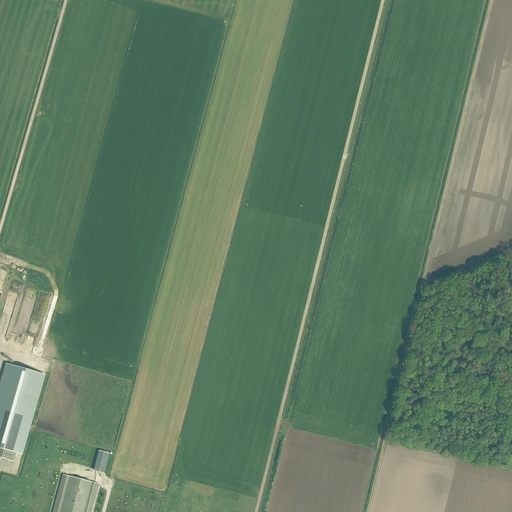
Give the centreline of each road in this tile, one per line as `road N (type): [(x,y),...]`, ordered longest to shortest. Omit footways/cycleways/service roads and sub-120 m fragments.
road 1 (track): [(255,511),(384,0)]
road 2 (track): [(366,511),(489,0)]
road 3 (track): [(0,228),(65,0)]
